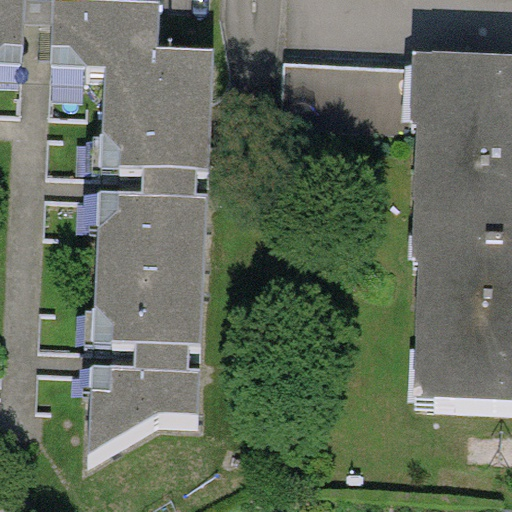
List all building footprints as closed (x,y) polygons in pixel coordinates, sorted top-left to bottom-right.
[(36,0),(36,10),(77,13),(77,0),(36,0)] [(29,14),(0,12),(0,72),(7,65),(26,65),(29,14)] [(164,19),(54,14),(52,67),(70,67),(87,85),(105,86),(102,150),(119,168),(119,187),(142,189),(200,191),(212,191),(215,127),(217,68),(162,65),(164,19)] [(285,71),(283,132),(420,138),(422,77),(285,71)] [(420,138),(409,413),(511,416),(511,80),(422,77),(420,138)] [(111,361),(134,363),(134,381),(110,380),(110,404),(91,403),(89,474),(161,432),(201,433),(203,384),(192,384),(193,365),(203,365),(211,210),(200,210),(200,191),(142,189),(142,207),(117,206),(116,227),(99,244),(95,325),(112,342),(111,361)]
